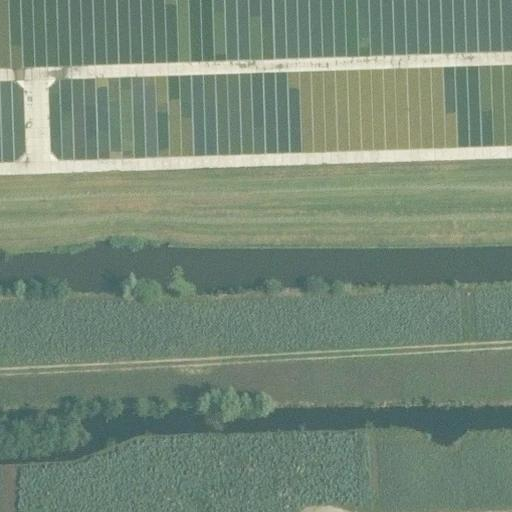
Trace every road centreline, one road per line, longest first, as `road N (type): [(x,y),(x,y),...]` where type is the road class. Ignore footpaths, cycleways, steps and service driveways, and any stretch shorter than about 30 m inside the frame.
road 1 (track): [(511,345),(0,372)]
road 2 (track): [(0,210),(511,191)]
